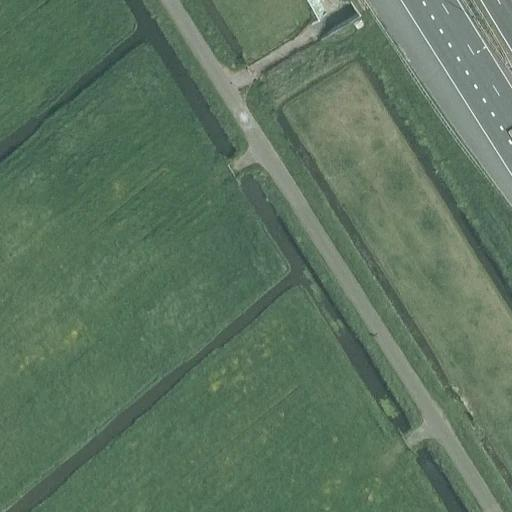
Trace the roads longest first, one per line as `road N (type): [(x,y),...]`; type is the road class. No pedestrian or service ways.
road 1 (unclassified): [(492,511),(170,0)]
road 2 (motorway): [(429,0),(511,131)]
